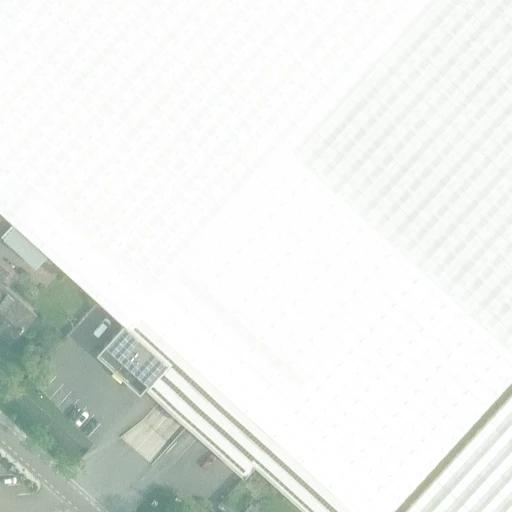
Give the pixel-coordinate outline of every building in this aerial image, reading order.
[(511,0),(0,0),(0,187),(1,188),(0,188),(0,209),(124,323),(157,287),(395,505),(456,438),(511,377),(511,0)] [(47,257),(15,228),(4,239),(36,268),(47,257)] [(0,331),(10,341),(35,314),(0,282),(0,278),(7,271),(0,264),(0,331)] [(157,287),(124,323),(97,353),(140,392),(146,386),(244,476),(255,464),(307,511),(388,511),(395,505),(157,287)] [(511,511),(511,387),(398,511),(511,511)]
